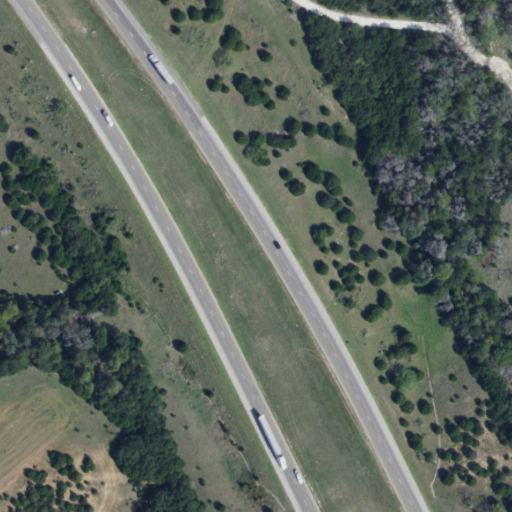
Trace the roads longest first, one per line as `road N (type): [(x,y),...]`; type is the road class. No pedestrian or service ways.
road 1 (motorway): [(416,511),(263,231),(102,0)]
road 2 (motorway): [(13,0),(186,263),(313,511)]
road 3 (residential): [(362,0),(414,22),(511,135)]
